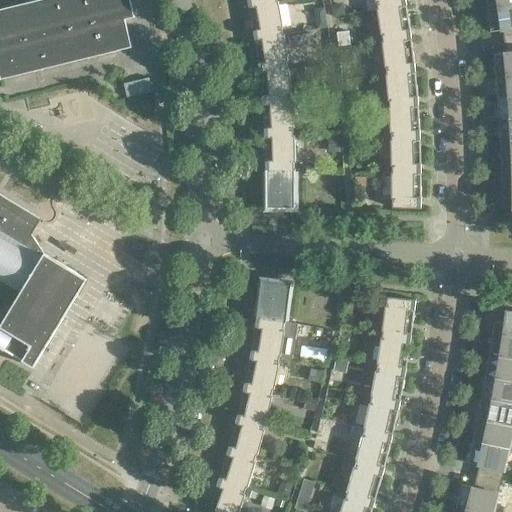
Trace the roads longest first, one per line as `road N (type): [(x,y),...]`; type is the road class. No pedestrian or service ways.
road 1 (residential): [(201,237),(171,415),(137,511)]
road 2 (residential): [(404,511),(428,429),(455,251)]
road 3 (residential): [(201,237),(455,251)]
road 4 (residential): [(455,251),(439,0)]
road 5 (residential): [(180,0),(199,113),(201,237)]
